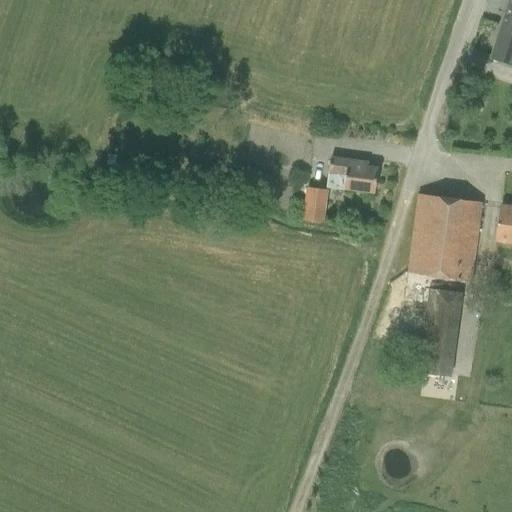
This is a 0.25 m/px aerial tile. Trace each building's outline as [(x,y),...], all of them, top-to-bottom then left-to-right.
[(511,0),(509,0),(490,59),(511,66),(511,0)] [(367,163),(347,160),(332,158),(328,188),(374,194),(377,168),(367,167),(367,163)] [(247,165),(235,187),(257,198),(268,176),(247,165)] [(305,188),(301,221),(323,224),(327,191),(305,188)] [(481,203),(417,194),(407,273),(471,282),(478,223),(481,203)] [(511,206),(500,205),(498,225),(496,241),(511,243),(511,206)] [(416,375),(451,379),(461,294),(425,290),(416,375)]
